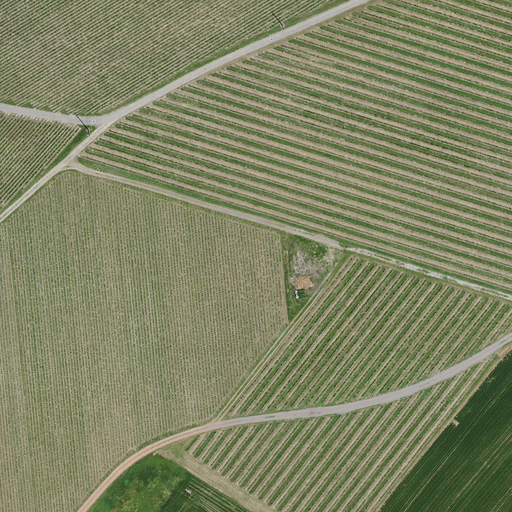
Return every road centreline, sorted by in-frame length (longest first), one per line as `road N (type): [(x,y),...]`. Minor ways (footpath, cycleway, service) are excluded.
road 1 (track): [(511,336),(398,395),(250,418),(155,445),(82,511)]
road 2 (track): [(65,162),(511,297)]
road 3 (track): [(362,0),(112,118),(78,121),(0,108)]
road 4 (track): [(212,426),(353,247)]
road 5 (track): [(112,118),(0,220)]
